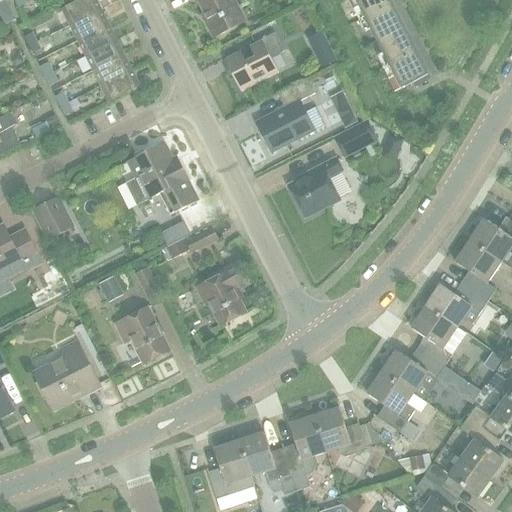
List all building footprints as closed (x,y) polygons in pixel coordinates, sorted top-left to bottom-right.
[(83,0),(63,10),(71,26),(101,11),(95,0),(83,0)] [(234,0),(198,0),(209,21),(206,22),(214,38),(245,22),(234,0)] [(355,0),(365,18),(394,3),(392,0),(355,0)] [(406,26),(394,3),(365,18),(377,41),(406,26)] [(78,41),(109,25),(101,11),(71,26),(78,41)] [(78,41),(86,56),(116,40),(109,25),(78,41)] [(377,41),(389,65),(418,50),(406,26),(377,41)] [(25,37),(30,47),(38,43),(33,33),(25,37)] [(240,51),(225,59),(241,92),(279,73),(271,58),(284,52),(275,34),(249,47),(254,57),(245,61),(240,51)] [(93,71),(124,55),(116,40),(86,56),(93,71)] [(43,52),(38,43),(30,47),(35,56),(43,52)] [(430,74),(418,50),(389,65),(401,89),(430,74)] [(14,55),(12,61),(15,67),(24,62),(19,53),(14,55)] [(93,71),(101,85),(131,70),(124,55),(93,71)] [(40,67),(45,76),(53,72),(48,63),(40,67)] [(336,69),(327,73),(331,82),(340,78),(336,69)] [(131,70),(101,85),(109,101),(140,86),(131,70)] [(58,82),(53,72),(45,76),(50,86),(58,82)] [(300,102),(315,94),(307,79),(277,95),(284,109),(257,122),(272,153),(315,131),(300,102)] [(444,106),(434,87),(407,100),(417,119),(444,106)] [(56,97),(60,106),(68,102),(63,93),(56,97)] [(73,112),(68,102),(60,106),(65,116),(73,112)] [(0,156),(21,146),(12,128),(17,126),(11,113),(0,118),(0,156)] [(356,114),(343,121),(347,129),(360,122),(356,114)] [(56,115),(45,120),(46,122),(51,131),(61,126),(56,115)] [(46,122),(31,130),(36,139),(51,131),(46,122)] [(345,157),(377,140),(368,123),(336,139),(345,157)] [(176,212),(199,201),(181,167),(177,169),(164,143),(128,162),(136,179),(127,184),(132,193),(131,193),(138,205),(165,191),(176,212)] [(328,177),(342,170),(337,159),(305,176),(306,178),(290,186),(306,217),(340,200),(328,177)] [(74,228),(58,198),(33,210),(49,241),(74,228)] [(485,221),(470,243),(501,264),(502,263),(511,269),(511,222),(510,221),(502,232),(485,221)] [(23,265),(39,257),(25,230),(10,238),(4,225),(0,227),(0,270),(20,260),(23,265)] [(192,253),(218,240),(212,228),(186,241),(192,253)] [(176,229),(161,237),(167,247),(181,240),(176,229)] [(181,240),(167,247),(173,260),(189,252),(183,239),(181,240)] [(465,287),(489,303),(497,291),(487,285),(501,264),(470,243),(456,264),(473,275),(465,287)] [(234,291),(250,283),(239,262),(212,276),(214,279),(198,288),(207,305),(211,304),(222,325),(245,313),(234,291)] [(153,307),(164,301),(148,269),(137,275),(153,307)] [(114,278),(99,285),(107,299),(122,292),(114,278)] [(441,287),(427,307),(458,329),(464,319),(474,326),(481,314),(489,303),(465,287),(457,298),(441,287)] [(427,307),(412,330),(428,341),(421,353),(444,368),(452,357),(466,336),(467,335),(458,329),(427,307)] [(143,365),(171,351),(149,308),(115,325),(125,344),(131,341),(143,365)] [(66,359),(36,374),(53,407),(81,392),(83,396),(101,387),(78,342),(62,350),(66,359)] [(396,352),(382,374),(413,395),(414,394),(424,401),(437,382),(438,380),(437,379),(444,368),(421,353),(413,364),(396,352)] [(444,368),(437,379),(438,380),(437,382),(445,388),(454,375),(444,368)] [(416,410),(407,404),(413,395),(382,374),(368,395),(384,406),(377,418),(400,434),(408,422),(416,410)] [(496,375),(487,388),(504,400),(511,406),(511,378),(507,383),(496,375)] [(0,417),(14,411),(0,383),(0,417)] [(511,433),(511,406),(504,400),(497,410),(492,406),(486,414),(476,407),(468,418),(493,437),(501,426),(511,433)] [(340,409),(314,417),(326,453),(338,449),(340,455),(346,457),(367,450),(367,449),(360,428),(359,425),(346,429),(340,409)] [(297,445),(283,449),(292,476),(293,476),(298,491),(311,487),(308,476),(312,474),(318,463),(316,457),(326,453),(314,417),(290,425),(297,445)] [(475,441),(462,459),(491,480),(504,462),(485,448),(493,437),(468,418),(460,429),(475,441)] [(369,425),(360,428),(367,449),(383,444),(369,425)] [(264,434),(240,442),(251,478),(265,473),(272,492),(275,494),(283,491),(284,496),(298,492),(298,491),(293,476),(292,476),(283,449),(270,454),(264,434)] [(216,501),(230,496),(254,488),(251,478),(240,442),(215,450),(221,469),(207,474),(216,501)] [(422,458),(408,461),(411,474),(424,471),(422,458)] [(434,465),(425,477),(450,495),(458,484),(478,498),(491,480),(462,459),(455,467),(451,464),(444,473),(434,465)] [(426,507),(422,511),(450,511),(442,506),(450,495),(425,477),(417,488),(427,495),(421,503),(426,507)] [(355,496),(338,502),(351,511),(359,511),(365,504),(355,496)]
